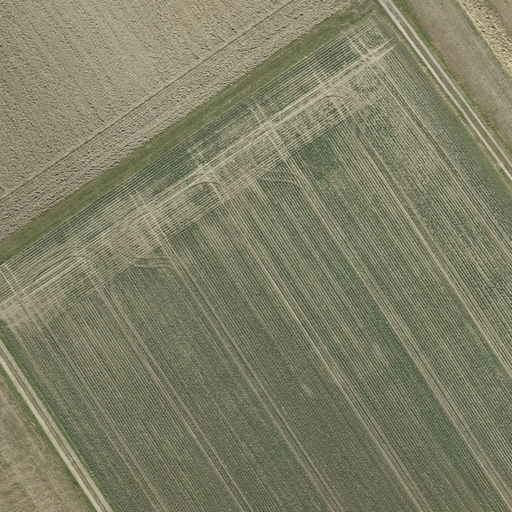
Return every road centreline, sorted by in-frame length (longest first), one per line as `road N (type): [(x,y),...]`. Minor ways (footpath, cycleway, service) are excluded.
road 1 (track): [(385,0),(511,175)]
road 2 (track): [(115,511),(0,333)]
